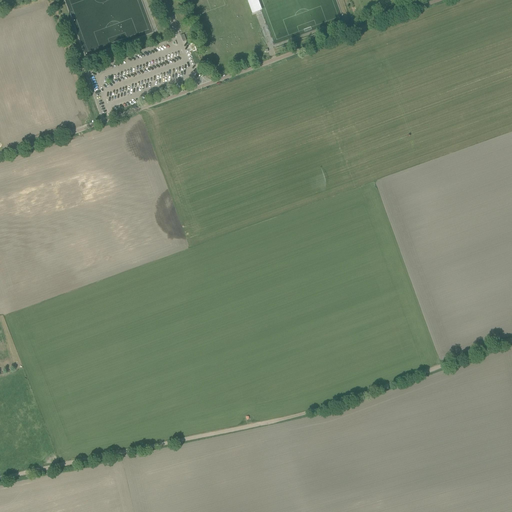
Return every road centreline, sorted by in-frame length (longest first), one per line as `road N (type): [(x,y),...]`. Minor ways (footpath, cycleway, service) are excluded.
road 1 (track): [(511,340),(304,413),(0,478)]
road 2 (unclassified): [(0,155),(439,0)]
